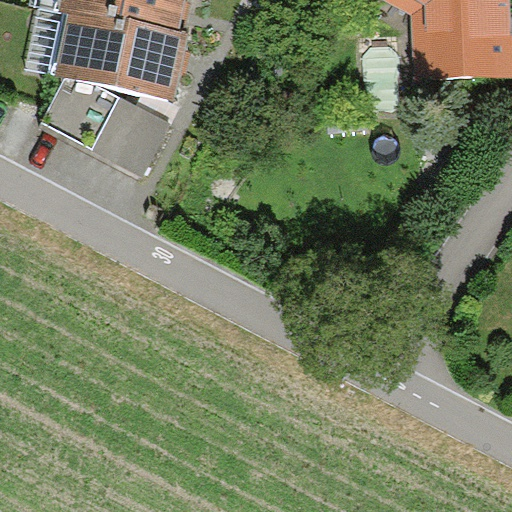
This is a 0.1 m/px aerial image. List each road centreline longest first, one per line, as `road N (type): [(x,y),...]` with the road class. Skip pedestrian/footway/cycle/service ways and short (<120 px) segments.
road 1 (residential): [(385,377),(0,176)]
road 2 (residential): [(385,377),(511,181)]
road 3 (residential): [(511,443),(385,377)]
